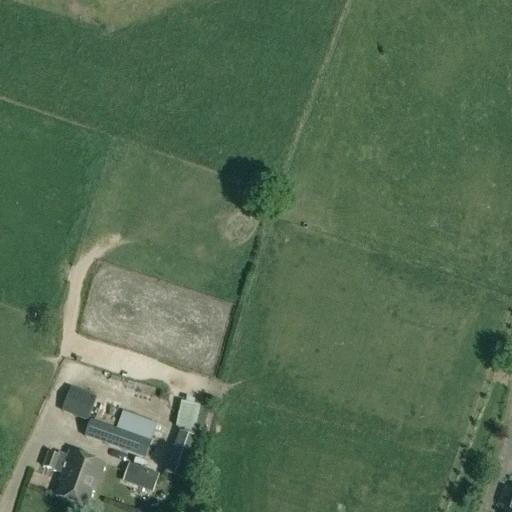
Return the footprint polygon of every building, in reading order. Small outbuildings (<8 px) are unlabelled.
[(83,394),(74,417),(87,422),(96,399),(83,394)] [(201,407),(180,403),(175,427),(196,432),(201,407)] [(115,431),(91,422),(85,438),(145,460),(150,444),(157,426),(122,414),(121,416),(120,415),(115,431)] [(193,438),(175,433),(169,455),(186,460),(193,438)] [(48,454),(43,468),(53,472),(61,475),(59,481),(61,482),(56,498),(86,508),(88,509),(104,466),(69,454),(67,458),(59,455),(58,458),(48,454)] [(129,467),(124,483),(135,487),(140,472),(129,467)]
